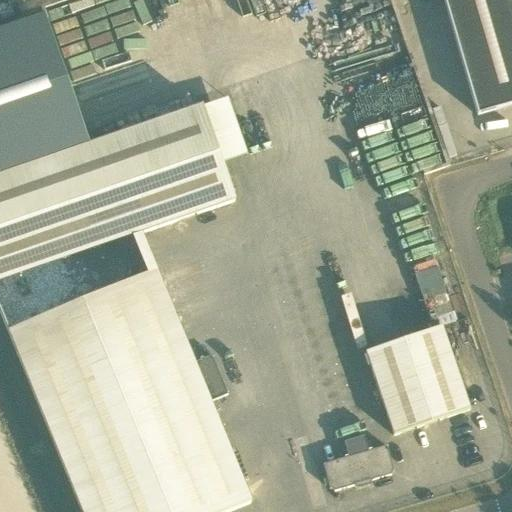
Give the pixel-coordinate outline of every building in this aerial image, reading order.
[(511,0),(443,0),(477,116),(511,106),(511,0)] [(0,177),(89,147),(44,17),(0,32),(0,177)] [(236,203),(232,194),(202,108),(189,113),(89,147),(0,177),(0,273),(129,229),(137,226),(140,235),(236,203)] [(78,267),(70,271),(74,280),(92,271),(81,249),(72,254),(78,267)] [(445,264),(428,268),(434,295),(451,291),(445,264)] [(193,364),(155,272),(7,332),(80,511),(230,511),(250,504),(209,403),(228,396),(212,357),(193,364)] [(441,328),(366,353),(394,437),(469,411),(441,328)] [(59,511),(0,367),(0,511),(59,511)] [(387,447),(368,452),(364,437),(344,442),(348,458),(323,466),(330,490),(335,492),(353,487),(358,490),(370,486),(372,481),(391,476),(394,471),(387,447)]
